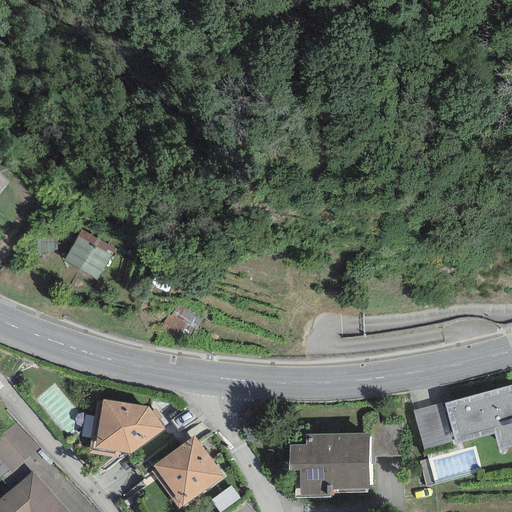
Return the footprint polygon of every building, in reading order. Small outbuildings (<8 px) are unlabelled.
[(0,192),(8,183),(0,175),(0,192)] [(115,249),(81,230),(64,260),(97,280),(115,249)] [(56,236),(34,238),(34,253),(56,252),(56,236)] [(511,386),(444,404),(455,445),(494,435),(499,452),(511,448),(511,386)] [(148,407),(103,400),(102,403),(96,401),(88,453),(116,458),(117,451),(130,453),(165,431),(148,407)] [(423,450),(451,443),(441,403),(412,411),(423,450)] [(404,424),(371,424),(371,464),(374,465),(374,457),(404,457),(404,424)] [(0,458),(20,476),(42,452),(18,430),(0,449),(0,458)] [(368,434),(305,435),(305,445),(289,445),(289,470),(295,470),(295,499),(329,498),(329,493),(366,492),(366,489),(368,489),(368,434)] [(193,436),(153,466),(155,469),(151,472),(178,509),(223,476),(193,436)] [(67,511),(31,472),(0,499),(0,511),(67,511)]
